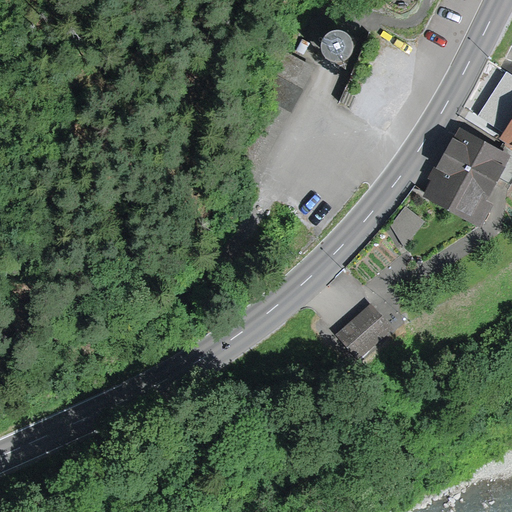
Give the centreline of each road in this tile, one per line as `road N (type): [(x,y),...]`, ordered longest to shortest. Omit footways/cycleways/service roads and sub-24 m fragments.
road 1 (secondary): [(500,0),(404,170),(306,279),(199,359),(0,455)]
road 2 (track): [(195,295),(274,193),(320,168),(362,161),(404,170)]
